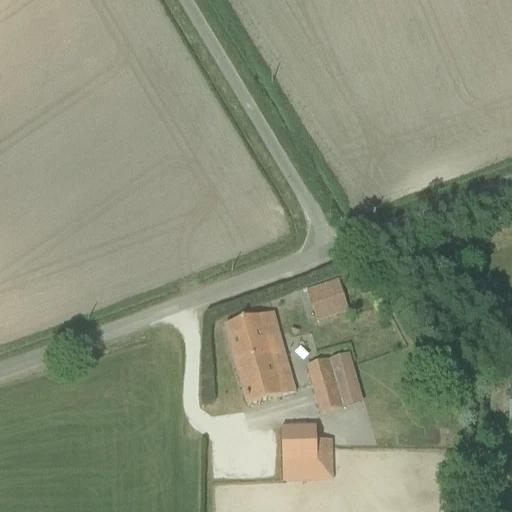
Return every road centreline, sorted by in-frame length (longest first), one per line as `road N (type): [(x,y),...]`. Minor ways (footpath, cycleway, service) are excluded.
road 1 (unclassified): [(0,372),(332,248)]
road 2 (unclassified): [(332,248),(183,0)]
road 3 (unclassified): [(332,248),(511,181)]
